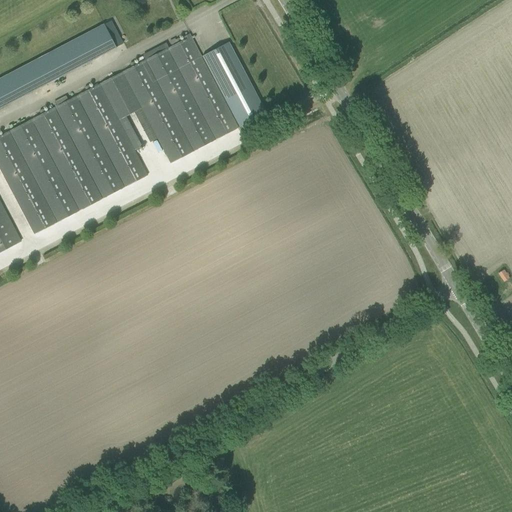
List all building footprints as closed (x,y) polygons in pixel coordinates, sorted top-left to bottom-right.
[(103,25),(0,79),(0,108),(116,48),(123,44),(110,21),(103,25)] [(186,39),(168,48),(216,140),(238,128),(189,35),(185,37),(186,39)] [(265,114),(228,43),(202,56),(240,128),(265,114)] [(193,152),(216,140),(168,48),(162,51),(161,49),(149,55),(151,57),(145,60),(193,152)] [(118,121),(141,109),(142,109),(170,164),(192,152),(144,61),(100,84),(0,135),(0,169),(34,235),(79,212),(79,211),(80,211),(147,176),(118,121)] [(62,98),(53,102),(55,106),(64,102),(62,98)] [(0,253),(20,242),(0,203),(0,253)] [(507,269),(498,272),(502,282),(510,279),(507,269)]
